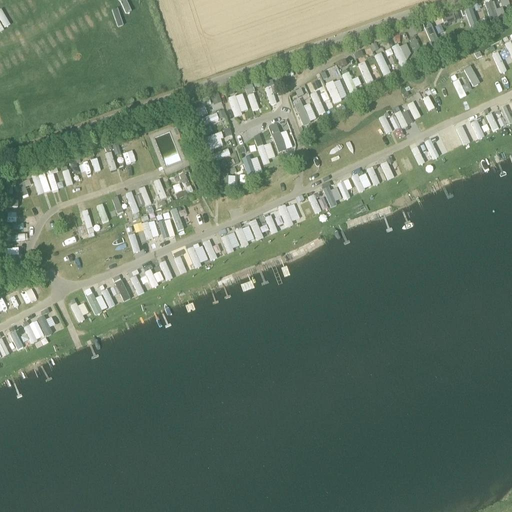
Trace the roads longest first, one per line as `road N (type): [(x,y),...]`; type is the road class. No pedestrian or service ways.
road 1 (track): [(65,292),(511,94)]
road 2 (unclassified): [(0,161),(456,0)]
road 3 (track): [(17,277),(46,216),(153,175)]
road 4 (track): [(0,327),(65,292),(43,276),(0,278)]
road 5 (track): [(296,194),(300,147),(287,113),(242,130)]
